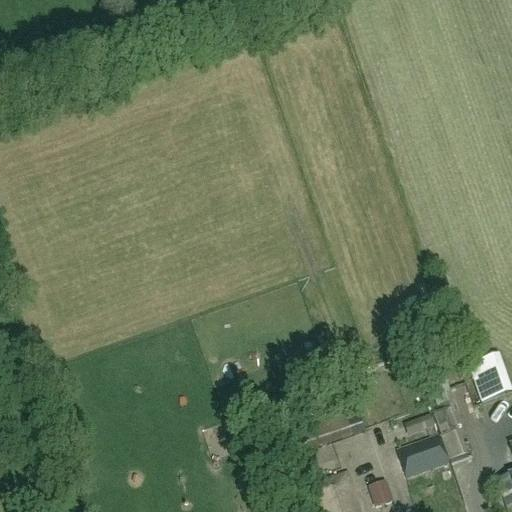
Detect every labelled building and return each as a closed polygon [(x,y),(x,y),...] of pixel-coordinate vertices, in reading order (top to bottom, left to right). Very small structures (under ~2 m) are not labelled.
[(402,343),(387,348),(391,362),(406,357),(402,343)] [(498,357),(467,368),(481,406),(511,395),(498,357)] [(443,378),(428,384),(438,408),(453,403),(443,378)] [(305,425),(308,423),(354,408),(350,395),(300,411),(305,425)] [(363,434),(354,408),(308,423),(316,450),(363,434)] [(308,423),(305,425),(298,427),(307,453),(316,450),(308,423)] [(459,434),(441,440),(450,462),(468,456),(459,434)] [(398,455),(407,481),(447,467),(439,441),(398,455)] [(357,511),(347,476),(326,483),(335,511),(357,511)] [(507,511),(511,511),(511,478),(498,484),(507,511)] [(335,511),(326,483),(312,487),(319,511),(335,511)] [(385,484),(368,490),(374,510),(393,505),(385,484)]
